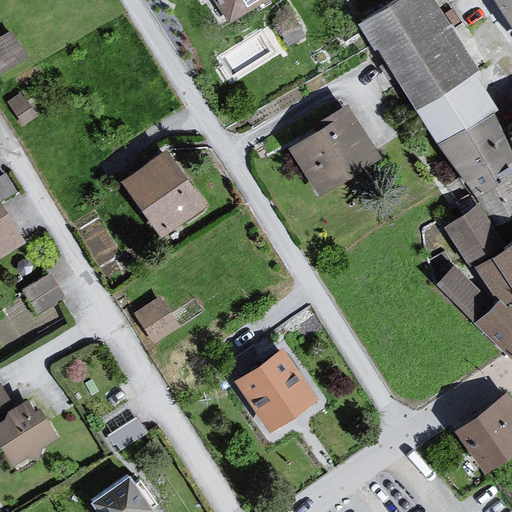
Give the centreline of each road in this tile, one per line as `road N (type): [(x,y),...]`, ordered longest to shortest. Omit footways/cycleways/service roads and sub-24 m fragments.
road 1 (residential): [(407,437),(130,0)]
road 2 (residential): [(235,511),(105,315),(0,135)]
road 3 (residential): [(407,437),(303,511)]
road 4 (residential): [(508,371),(407,437)]
